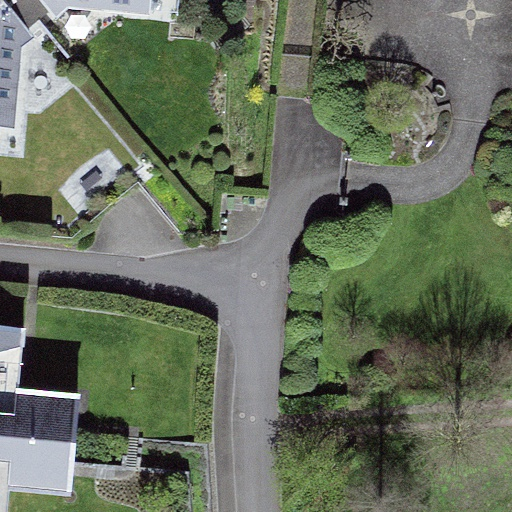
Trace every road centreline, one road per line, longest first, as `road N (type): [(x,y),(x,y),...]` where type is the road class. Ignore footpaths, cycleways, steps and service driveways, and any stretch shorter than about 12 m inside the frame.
road 1 (residential): [(0,256),(236,285)]
road 2 (residential): [(250,511),(255,338),(236,285)]
